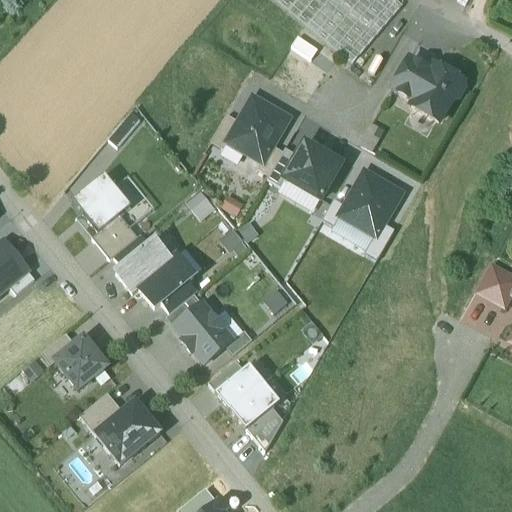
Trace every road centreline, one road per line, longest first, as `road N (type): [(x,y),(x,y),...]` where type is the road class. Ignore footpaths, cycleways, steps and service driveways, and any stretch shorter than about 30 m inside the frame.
road 1 (residential): [(0,179),(272,511)]
road 2 (residential): [(357,511),(408,470),(449,395),(461,343)]
